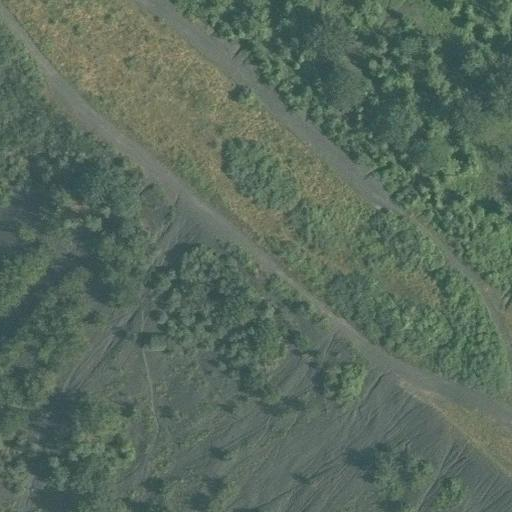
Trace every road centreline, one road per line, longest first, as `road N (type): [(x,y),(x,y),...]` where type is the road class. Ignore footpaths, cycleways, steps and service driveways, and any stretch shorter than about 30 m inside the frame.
road 1 (track): [(0,6),(53,82),(368,346),(511,408)]
road 2 (track): [(511,378),(474,275),(144,0)]
